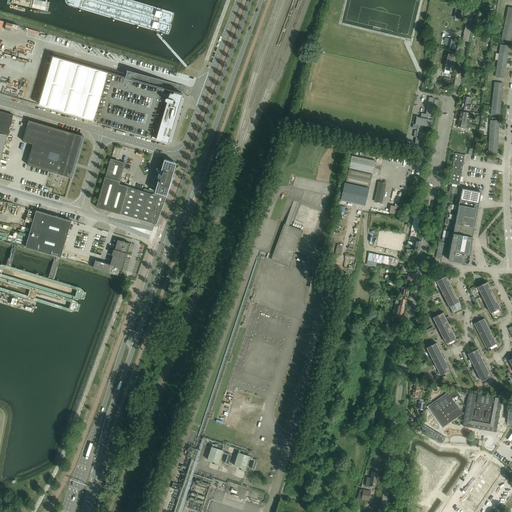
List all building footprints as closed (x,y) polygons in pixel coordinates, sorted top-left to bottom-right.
[(468,13),(469,9),(466,8),(466,7),(463,6),(463,9),(460,8),(460,9),(456,9),(453,18),(459,19),(460,15),(466,16),(467,13),(468,13)] [(511,25),(505,24),(503,31),(511,32),(511,25)] [(511,32),(503,31),(502,39),(510,41),(511,32)] [(448,45),(448,48),(455,50),(456,46),(455,46),(453,45),(454,40),(449,39),(448,45)] [(501,45),(499,54),(508,55),(509,46),(501,45)] [(450,71),(454,55),(448,54),(445,68),(446,68),(446,70),(450,71)] [(508,55),(499,54),(498,61),(507,62),(508,55)] [(183,94),(174,92),(53,56),(39,104),(169,142),(169,140),(171,140),(184,97),(182,96),(183,94)] [(507,62),(498,61),(497,68),(505,69),(507,62)] [(505,69),(497,68),(495,77),(504,78),(505,69)] [(495,83),(494,91),(502,92),(503,83),(495,83)] [(502,92),(494,91),(493,99),(501,100),(502,92)] [(471,104),(472,98),(464,96),(463,102),(471,104)] [(432,127),(433,120),(431,120),(434,98),(429,97),(426,119),(417,117),(416,125),(419,125),(412,124),(411,126),(418,128),(415,144),(415,147),(423,148),(424,146),(420,145),(424,126),(432,127)] [(501,100),(493,99),(492,106),(501,107),(501,100)] [(469,110),(471,104),(463,102),(461,109),(469,110)] [(501,107),(492,106),(491,115),(500,116),(501,107)] [(0,160),(13,115),(0,111),(0,160)] [(29,120),(23,141),(33,144),(27,165),(71,178),(83,136),(29,120)] [(491,120),(490,129),(499,130),(499,121),(491,120)] [(498,145),(489,144),(489,153),(497,153),(498,145)] [(459,185),(465,155),(455,153),(449,183),(459,185)] [(375,161),(352,156),(349,168),(372,173),(375,161)] [(120,181),(125,163),(110,158),(105,177),(120,181)] [(156,224),(166,198),(174,178),(172,177),(176,163),(174,162),(165,159),(160,174),(159,173),(158,177),(159,177),(155,192),(157,192),(156,195),(148,192),(149,190),(144,188),(143,191),(119,184),(120,181),(105,177),(96,207),(156,224)] [(346,182),(370,187),(372,174),(349,169),(346,182)] [(344,182),(341,200),(353,202),(365,205),(369,188),(344,182)] [(382,203),(386,184),(379,182),(375,202),(382,203)] [(460,200),(448,260),(470,264),(473,237),(479,203),(481,192),(480,192),(462,188),(460,200)] [(389,213),(396,214),(398,206),(391,205),(389,213)] [(61,257),(72,221),(36,210),(26,247),(61,257)] [(417,232),(421,215),(414,214),(412,224),(411,224),(410,227),(412,227),(411,231),(417,232)] [(288,258),(295,238),(287,236),(286,238),(279,236),(272,259),(280,262),(281,256),(288,258)] [(126,255),(127,253),(130,243),(118,240),(110,264),(95,260),(93,267),(118,275),(120,270),(119,270),(119,268),(122,268),(125,257),(126,257),(127,256),(127,255),(126,255)] [(420,253),(422,242),(417,241),(416,246),(413,246),(412,250),(415,251),(415,252),(420,253)] [(439,241),(436,256),(442,257),(444,249),(445,243),(439,241)] [(397,260),(395,258),(369,253),(367,265),(376,267),(377,263),(397,267),(398,261),(397,260)] [(463,310),(450,284),(446,275),(436,280),(454,315),(463,310)] [(504,316),(492,290),(487,282),(478,286),(495,321),(504,316)] [(410,289),(402,287),(401,297),(408,298),(410,289)] [(316,296),(314,305),(326,308),(328,299),(316,296)] [(404,306),(399,304),(398,310),(397,310),(397,312),(396,312),(395,314),(402,315),(404,306)] [(458,342),(449,324),(443,312),(433,317),(448,347),(458,342)] [(497,344),(484,319),(474,323),(487,349),(497,344)] [(449,370),(441,353),(436,343),(427,347),(441,374),(449,370)] [(491,376),(482,360),(477,349),(468,353),(482,381),(491,376)] [(237,388),(266,397),(268,391),(239,382),(237,388)] [(420,399),(421,391),(422,385),(414,384),(413,390),(412,396),(417,397),(417,398),(420,399)] [(462,412),(455,402),(461,397),(455,389),(429,407),(443,427),(451,422),(461,414),(465,415),(465,413),(462,412)] [(465,413),(465,415),(463,426),(481,429),(482,426),(484,426),(485,430),(496,432),(502,399),(469,392),(465,413)] [(243,422),(251,426),(253,420),(245,417),(243,422)] [(424,425),(421,430),(442,443),(445,437),(424,425)] [(211,446),(207,459),(215,462),(214,465),(217,466),(218,463),(219,463),(223,450),(217,448),(218,445),(215,444),(214,447),(211,446)] [(238,452),(234,465),(242,468),(241,471),(244,472),(245,469),(246,469),(249,459),(252,460),(253,457),(250,456),(238,452)] [(489,467),(486,471),(497,478),(499,474),(496,472),(498,470),(492,465),(490,468),(489,467)] [(484,475),(483,475),(485,476),(486,476),(494,482),(497,478),(486,471),(484,475)] [(375,486),(378,473),(372,472),(371,478),(367,477),(366,486),(369,487),(370,485),(375,486)] [(483,480),(492,486),(494,482),(486,476),(485,476),(483,480)] [(481,478),(479,482),(489,489),(492,486),(483,480),(481,478)] [(476,486),(478,487),(487,493),(489,489),(479,482),(476,486)] [(476,491),(475,491),(484,497),(487,493),(478,487),(476,491)] [(369,501),(371,491),(363,489),(361,500),(369,501)] [(473,490),(471,493),(481,501),(484,497),(475,491),(476,491),(474,489),(473,490)] [(471,493),(468,497),(479,504),(481,501),(471,493)] [(468,497),(466,501),(476,508),(479,504),(468,497)] [(466,501),(463,505),(474,511),(476,508),(466,501)]
